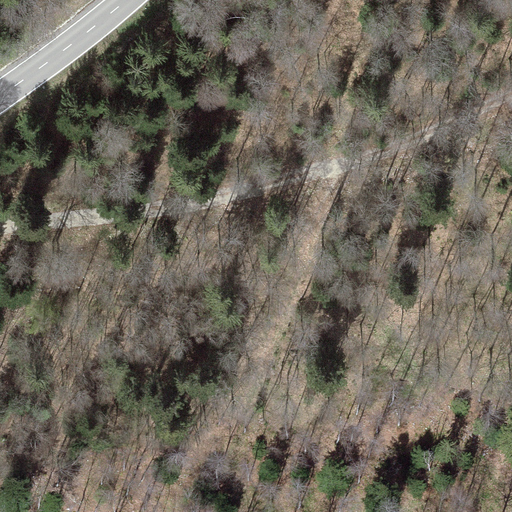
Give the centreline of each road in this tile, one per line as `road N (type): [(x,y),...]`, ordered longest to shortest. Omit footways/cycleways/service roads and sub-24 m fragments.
road 1 (track): [(332,177),(277,203),(0,228)]
road 2 (track): [(511,91),(332,177)]
road 3 (secondary): [(0,98),(122,0)]
